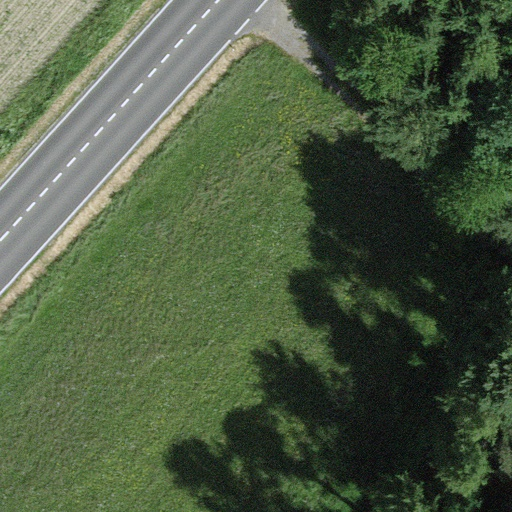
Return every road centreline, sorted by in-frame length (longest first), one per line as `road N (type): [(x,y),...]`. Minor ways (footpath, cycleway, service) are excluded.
road 1 (track): [(511,252),(249,0)]
road 2 (primary): [(0,239),(217,0)]
